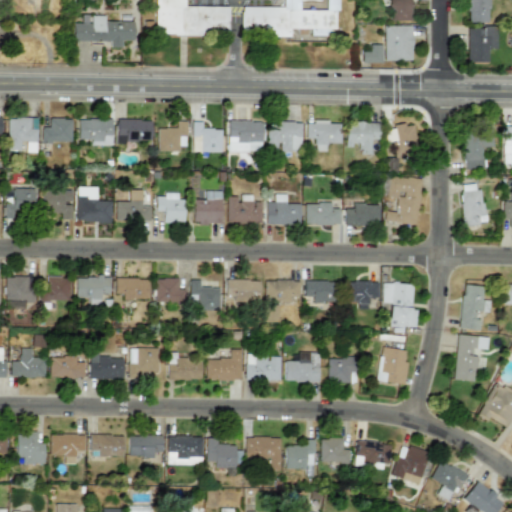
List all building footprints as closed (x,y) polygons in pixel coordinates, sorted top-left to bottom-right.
[(182,7),(182,0),(153,0),(153,33),(226,34),(226,7),(182,7)] [(281,0),(281,7),(240,6),(240,35),(288,36),(288,29),(310,29),(310,32),(335,33),(335,0),(281,0)] [(388,0),(388,20),(410,20),(409,0),(388,0)] [(487,22),(487,0),(466,0),(466,22),(487,22)] [(108,41),(108,48),(121,47),(121,41),(132,41),(132,21),(104,21),(104,15),(90,15),(90,24),(71,24),(72,41),(108,41)] [(409,25),(382,26),(382,61),(410,60),(409,25)] [(486,63),(487,49),(495,49),(495,29),(466,28),(465,62),(486,63)] [(380,63),(380,45),(368,44),(368,52),(360,51),(360,63),(380,63)] [(35,118),(5,117),(5,150),(18,151),(18,141),(34,141),(35,118)] [(69,118),(47,118),(47,127),(40,127),(39,142),(69,142),(69,118)] [(76,118),(75,139),(89,139),(89,145),(109,145),(109,119),(76,118)] [(115,141),(150,142),(150,119),(115,119),(115,141)] [(155,151),(177,151),(177,136),(184,136),(184,120),(174,120),(174,128),(155,127),(155,151)] [(225,151),(259,152),(260,121),(226,120),(225,151)] [(219,152),(219,128),(200,128),(200,121),(190,121),(189,151),(219,152)] [(276,150),(298,150),(299,122),(265,121),(264,148),(276,148),(276,150)] [(303,138),(312,138),(312,151),(324,151),(324,143),(338,143),(338,122),(303,121),(303,138)] [(368,154),(368,139),(376,139),(377,123),(343,122),(343,145),(357,145),(356,154),(368,154)] [(383,141),(390,141),(392,157),(413,155),(409,123),(390,125),(391,128),(382,129),(383,141)] [(461,168),(481,167),(480,147),(491,146),(490,123),(473,124),(474,134),(460,134),(461,168)] [(511,133),(511,125),(501,125),(500,167),(509,167),(509,156),(511,156),(511,133)] [(414,224),(419,179),(380,175),(378,195),(394,197),(392,212),(382,211),(381,221),(414,224)] [(95,186),(74,186),(74,222),(108,222),(109,201),(95,200),(95,186)] [(3,189),(2,215),(32,216),(33,190),(3,189)] [(59,212),(59,219),(69,218),(68,189),(40,191),(41,213),(59,212)] [(139,189),(126,189),(126,201),(113,201),(113,221),(147,222),(148,206),(139,206),(139,189)] [(460,225),(476,224),(476,216),(481,215),(479,189),(458,190),(460,225)] [(190,224),(219,223),(218,190),(202,191),(202,199),(190,199),(190,224)] [(153,196),(153,211),(160,211),(161,222),(182,222),(181,198),(175,198),(175,192),(162,192),(162,196),(153,196)] [(264,201),(263,224),(297,225),(297,203),(283,203),(284,194),(272,193),(272,201),(264,201)] [(258,222),(258,200),(249,200),(249,194),(237,194),(237,196),(224,196),(224,222),(258,222)] [(500,219),(506,218),(506,226),(511,226),(511,198),(499,199),(500,219)] [(302,224),(336,224),(337,208),(329,208),(329,203),(302,202),(302,224)] [(376,204),(350,204),(350,208),(342,208),(341,226),(375,227),(376,204)] [(2,300),(30,301),(31,276),(3,276),(2,300)] [(39,300),(66,301),(67,276),(39,276),(39,300)] [(73,297),(87,297),(87,304),(98,304),(98,293),(107,293),(107,277),(73,276),(73,297)] [(146,298),(146,278),(112,277),(112,293),(121,293),(121,304),(130,304),(130,298),(146,298)] [(176,278),(152,278),(152,303),(182,304),(182,289),(176,289),(176,278)] [(187,300),(195,300),(195,309),(216,310),(217,287),(197,287),(197,279),(187,279),(187,300)] [(257,280),(223,279),(223,295),(231,295),(231,301),(257,301),(257,280)] [(262,280),(262,301),(288,300),(288,296),(297,296),(296,280),(262,280)] [(301,297),(310,297),(309,302),(330,303),(331,281),(302,280),(301,297)] [(375,298),(375,282),(343,281),(342,301),(355,301),(355,308),(366,309),(366,298),(375,298)] [(410,284),(379,282),(379,302),(386,303),(385,326),(413,327),(414,309),(409,309),(410,284)] [(511,283),(500,283),(500,305),(511,305),(511,283)] [(456,329),(474,330),(475,311),(486,312),(487,300),(480,300),(480,285),(459,284),(456,329)] [(276,321),(275,304),(261,304),(262,321),(276,321)] [(450,379),(471,381),(474,348),(484,349),(485,337),(455,334),(450,379)] [(400,384),(406,351),(378,346),(373,380),(400,384)] [(42,376),(42,357),(30,357),(30,347),(17,348),(17,360),(8,360),(8,376),(42,376)] [(203,379),(238,379),(238,349),(227,349),(227,358),(203,358),(203,379)] [(282,381),(316,381),(316,352),(296,352),(296,360),(282,361),(282,381)] [(165,379),(198,379),(198,358),(175,358),(175,354),(165,354),(165,379)] [(277,380),(277,356),(265,356),(265,354),(243,354),(242,379),(277,380)] [(82,362),(74,362),(74,357),(47,356),(46,377),(81,378),(82,362)] [(86,378),(120,379),(120,356),(87,356),(86,378)] [(324,382),(352,382),(352,357),(324,357),(324,382)] [(511,402),(511,392),(490,382),(474,415),(484,420),(485,418),(502,425),(511,402)] [(13,456),(20,456),(20,463),(42,463),(41,443),(34,443),(34,432),(13,432),(13,456)] [(46,454),(62,454),(62,463),(72,464),(72,450),(82,451),(82,434),(47,434),(46,454)] [(120,456),(120,435),(87,434),(87,455),(120,456)] [(159,435),(126,435),(125,456),(151,456),(151,451),(159,451),(159,435)] [(164,436),(164,465),(199,464),(198,436),(164,436)] [(243,436),(242,459),(266,460),(266,470),(277,471),(277,437),(243,436)] [(317,437),(317,462),(346,462),(346,449),(340,449),(340,438),(317,437)] [(203,461),(211,461),(212,468),(232,467),(231,444),(214,445),(214,438),(203,439),(203,461)] [(353,463),(387,464),(387,443),(353,442),(353,463)] [(282,444),(283,468),(311,467),(311,443),(282,444)] [(388,475),(416,484),(426,451),(398,443),(388,475)] [(464,473),(436,460),(428,478),(439,484),(434,494),(446,500),(452,486),(457,489),(464,473)] [(467,505),(463,510),(465,511),(473,511),(476,509),(479,511),(492,511),(501,502),(474,481),(460,499),(467,505)] [(52,511),(73,511),(73,503),(53,503),(52,511)]
